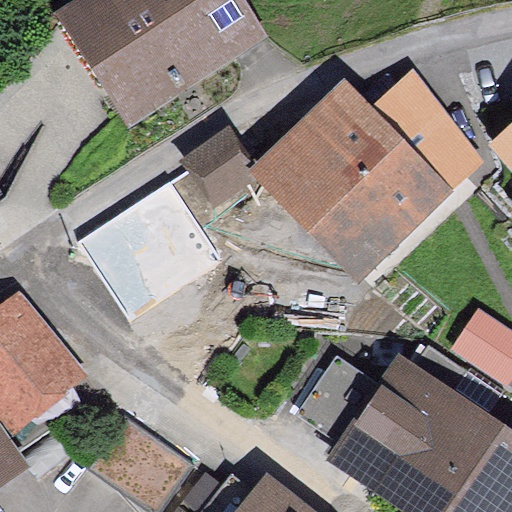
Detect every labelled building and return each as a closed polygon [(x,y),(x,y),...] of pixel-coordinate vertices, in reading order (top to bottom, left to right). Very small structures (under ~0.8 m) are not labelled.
[(233,0),(118,0),(72,30),(128,115),(254,32),(233,0)] [(270,164),(367,269),(396,242),(381,227),(425,181),(422,178),(446,155),(442,150),(458,138),(412,80),(364,119),(340,97),(270,164)] [(511,117),(501,128),(511,140),(511,117)] [(224,137),(192,158),(214,190),(246,169),(224,137)] [(191,193),(131,231),(152,263),(212,224),(191,193)] [(0,231),(11,224),(0,208),(0,231)] [(109,240),(72,253),(90,304),(127,291),(109,240)] [(511,325),(478,305),(451,349),(510,385),(511,382),(511,325)] [(13,311),(0,321),(0,397),(17,418),(68,376),(13,311)] [(458,368),(428,349),(415,369),(444,388),(458,368)] [(336,359),(299,412),(443,511),(511,511),(511,452),(398,373),(384,392),(336,359)] [(161,511),(194,465),(124,417),(89,468),(154,511),(161,511)] [(0,440),(0,485),(21,471),(0,440)] [(275,511),(231,478),(204,511),(275,511)]
